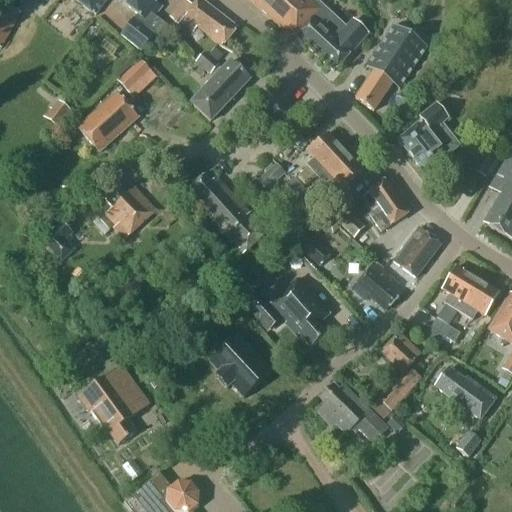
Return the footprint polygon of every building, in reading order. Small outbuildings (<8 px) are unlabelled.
[(72,0),(94,16),(106,0),(72,0)] [(161,9),(154,4),(156,0),(116,0),(137,16),(120,37),(142,53),(165,23),(155,16),(161,9)] [(248,0),(279,29),(295,38),(333,73),(368,35),(353,21),(346,29),(314,0),(248,0)] [(236,30),(199,1),(193,8),(184,1),(170,19),(178,27),(181,24),(193,34),(197,29),(221,48),(236,30)] [(0,33),(13,17),(0,6),(0,33)] [(399,91),(427,49),(393,27),(365,69),(367,70),(367,69),(373,73),(355,101),(373,113),(392,85),(398,89),(397,90),(399,91)] [(220,59),(213,52),(209,56),(205,53),(190,70),(200,79),(206,72),(211,77),(220,67),(216,64),(220,59)] [(139,60),(116,81),(134,100),(156,79),(139,60)] [(250,81),(230,63),(211,83),(211,82),(190,105),(210,123),(250,81)] [(77,131),(99,154),(139,118),(117,94),(77,131)] [(70,113),(58,104),(52,112),(50,111),(44,118),(58,129),(70,113)] [(441,129),(446,125),(445,123),(448,120),(441,112),(436,105),(419,119),(422,124),(398,143),(425,177),(451,156),(450,155),(457,150),(448,139),(441,129)] [(307,169),(296,180),(306,190),(317,179),(345,154),(327,135),(307,154),(313,161),(306,167),(307,169)] [(472,171),(486,179),(498,157),(485,149),(472,171)] [(511,151),(489,191),(500,197),(483,226),(511,243),(511,151)] [(317,179),(306,190),(314,199),(325,188),(328,191),(336,185),(342,191),(362,173),(345,154),(317,179)] [(258,182),(267,192),(285,176),(276,166),(258,182)] [(242,257),(265,235),(266,233),(216,179),(211,184),(204,177),(190,190),(196,197),(191,202),(202,214),(204,212),(213,223),(211,224),(232,246),(234,244),(241,251),(238,253),(242,257)] [(306,190),(296,180),(295,179),(285,188),(296,200),(306,190)] [(409,214),(386,181),(363,198),(373,214),(369,217),(381,234),(409,214)] [(126,196),(123,192),(120,189),(105,203),(112,210),(104,217),(125,240),(155,212),(134,189),(126,196)] [(304,208),(314,199),(306,190),(296,200),(304,208)] [(292,199),(285,192),(279,197),(286,205),(292,199)] [(365,229),(348,212),(337,223),(354,240),(365,229)] [(42,221),(48,230),(60,222),(55,214),(42,221)] [(61,262),(72,252),(64,243),(73,235),(62,222),(42,241),(61,262)] [(440,247),(419,230),(393,264),(415,280),(440,247)] [(331,256),(313,240),(302,253),(320,268),(331,256)] [(398,297),(393,293),(397,288),(373,267),(352,291),(365,302),(369,298),(385,313),(398,297)] [(444,306),(458,314),(477,282),(455,269),(441,292),(449,297),(444,306)] [(330,316),(298,280),(268,307),(254,292),(239,305),(266,334),(281,321),(297,339),(299,337),(310,350),(327,335),(319,326),(330,316)] [(499,295),(477,282),(458,314),(472,323),(477,314),(485,319),(499,295)] [(488,332),(511,345),(511,297),(510,296),(488,332)] [(449,328),(437,321),(431,330),(443,338),(449,328)] [(437,348),(443,338),(431,330),(424,325),(417,336),(437,348)] [(443,338),(455,345),(461,336),(449,328),(443,338)] [(421,356),(400,336),(381,355),(403,375),(379,400),(391,413),(421,380),(409,369),(421,356)] [(243,401),(271,375),(237,338),(209,364),(219,374),(215,378),(227,391),(231,387),(243,401)] [(511,354),(502,371),(511,376),(511,354)] [(103,430),(101,431),(107,439),(110,436),(118,448),(135,435),(127,424),(149,408),(120,368),(78,399),(90,416),(92,415),(103,430)] [(435,389),(480,422),(495,401),(466,380),(464,383),(448,371),(435,389)] [(499,386),(506,390),(511,381),(504,377),(499,386)] [(355,426),(367,438),(381,425),(369,412),(368,413),(343,387),(338,392),(333,387),(319,400),(324,404),(316,413),(326,423),(329,420),(345,436),(355,426)] [(391,413),(378,401),(370,409),(382,421),(391,413)] [(396,417),(387,426),(397,436),(406,427),(396,417)] [(481,443),(469,434),(456,451),(469,460),(481,443)] [(138,511),(194,511),(198,509),(200,495),(191,484),(177,483),(170,489),(161,479),(160,478),(146,490),(136,498),(131,502),(131,504),(138,511)]
